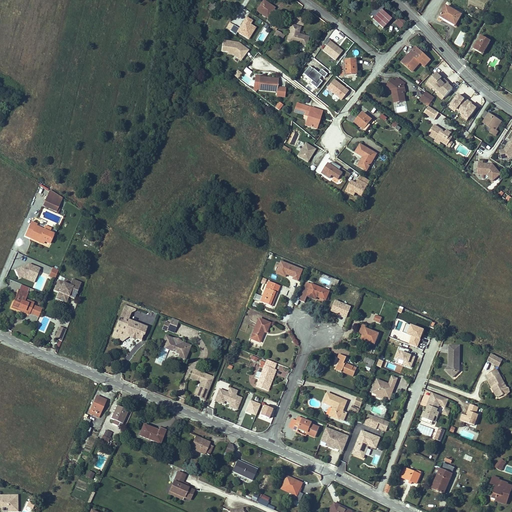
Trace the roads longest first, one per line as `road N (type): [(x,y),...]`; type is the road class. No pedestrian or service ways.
road 1 (unclassified): [(0,336),(270,445),(409,511)]
road 2 (residential): [(304,0),(382,61),(418,22)]
road 3 (tertiary): [(511,110),(418,22)]
